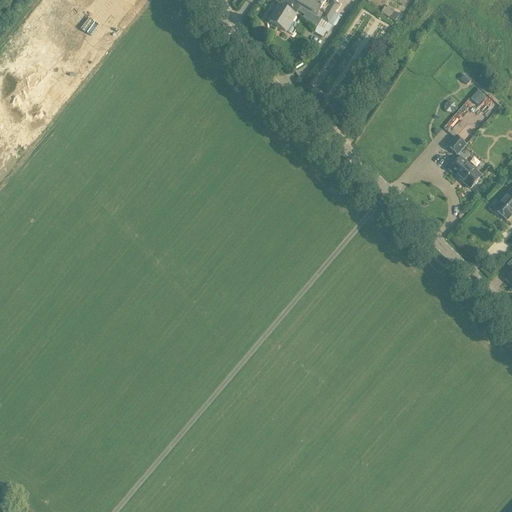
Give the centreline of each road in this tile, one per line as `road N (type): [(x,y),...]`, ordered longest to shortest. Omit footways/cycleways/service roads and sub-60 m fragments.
road 1 (tertiary): [(511,316),(310,116),(214,0)]
road 2 (track): [(445,0),(414,30),(339,144)]
